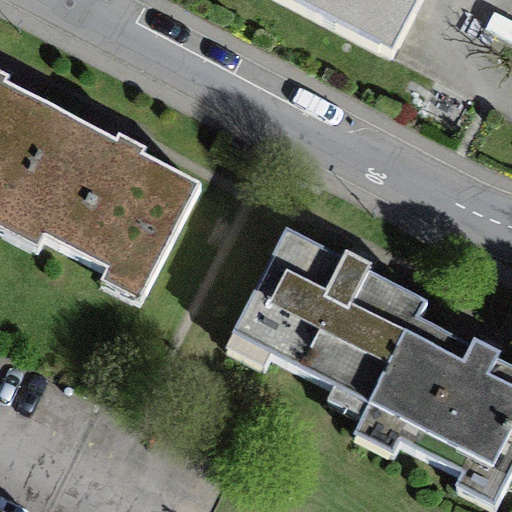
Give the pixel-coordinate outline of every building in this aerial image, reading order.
[(377,69),(413,0),(247,0),(247,1),(377,69)] [(0,228),(58,120),(0,88),(0,228)] [(58,120),(0,228),(0,240),(33,258),(42,241),(103,274),(94,291),(133,311),(196,193),(58,120)] [(359,427),(408,332),(419,311),(280,240),(220,356),(359,427)] [(511,384),(408,332),(359,427),(349,446),(476,511),(491,511),(511,472),(511,384)]
